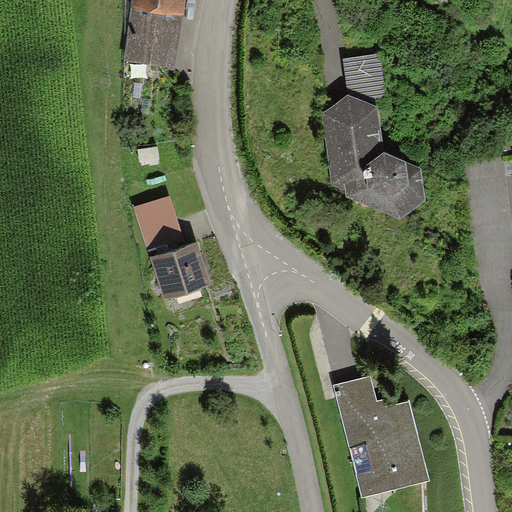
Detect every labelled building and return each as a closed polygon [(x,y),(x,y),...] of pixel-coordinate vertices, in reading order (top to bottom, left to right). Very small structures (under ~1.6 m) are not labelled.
[(177,61),(184,0),(132,0),(125,54),(177,61)] [(381,55),(342,60),(347,96),(363,103),(387,99),(381,55)] [(348,197),(396,223),(423,199),(420,168),(383,151),(375,108),(363,103),(347,96),(321,117),(333,181),(346,189),(348,197)] [(158,142),(137,145),(139,159),(160,155),(158,142)] [(170,190),(134,203),(148,242),(154,240),(157,247),(166,244),(164,237),(185,230),(170,190)] [(165,292),(212,277),(198,233),(166,244),(157,247),(150,249),(165,292)] [(362,493),(430,476),(410,395),(386,401),(385,394),(377,396),(371,371),(334,380),(362,493)]
